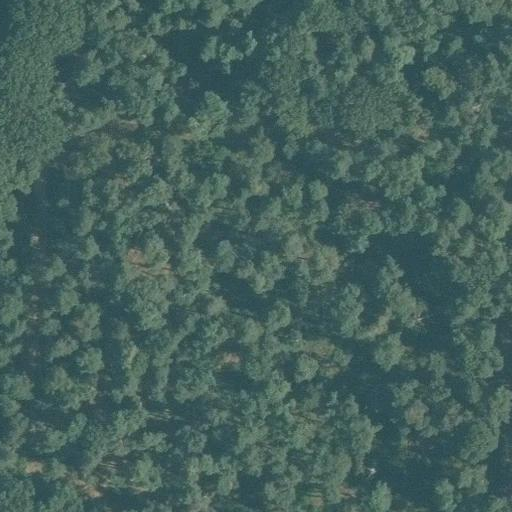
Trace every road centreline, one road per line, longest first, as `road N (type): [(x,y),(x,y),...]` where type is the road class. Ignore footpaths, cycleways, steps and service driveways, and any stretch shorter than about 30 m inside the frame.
road 1 (track): [(59,0),(3,141),(14,261),(15,511)]
road 2 (track): [(511,142),(3,141),(0,150)]
